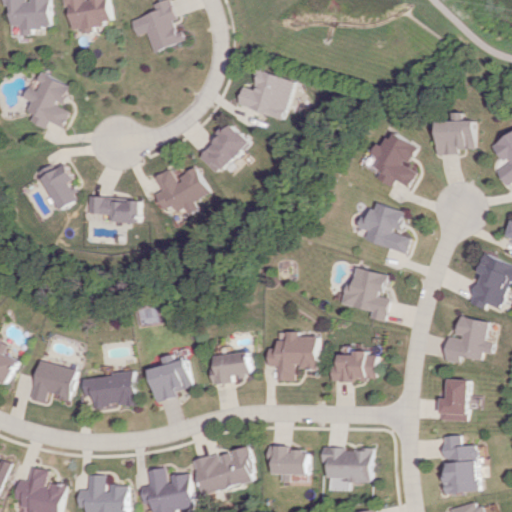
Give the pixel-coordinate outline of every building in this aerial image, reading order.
[(54,0),(6,0),(7,6),(14,5),(15,26),(24,25),(24,35),(36,35),(36,27),(56,26),(54,0)] [(66,0),(68,7),(73,6),(76,29),(86,28),(87,34),(99,32),(98,27),(110,25),(109,21),(117,20),(113,0),(66,0)] [(190,41),(187,30),(181,32),(177,20),(182,18),(175,0),(167,0),(157,4),(160,11),(135,19),(141,36),(151,32),(158,52),(190,41)] [(300,81),(266,69),(258,89),(249,86),(243,104),(286,119),(300,81)] [(68,128),(75,109),(67,106),(76,85),(46,73),(39,89),(32,86),(28,98),(35,101),(31,110),(38,113),(35,121),(51,128),(53,122),(68,128)] [(441,121),(443,155),(463,154),(463,149),(481,148),(480,120),(469,120),(468,112),(456,113),(457,120),(441,121)] [(254,141),(235,123),(228,131),(228,130),(202,157),(221,175),(254,141)] [(411,188),(421,172),(410,166),(422,146),(398,132),(393,139),(387,135),(376,154),(382,157),(377,166),(384,170),(379,178),(394,187),(398,180),(411,188)] [(511,135),(498,144),(511,164),(501,170),(511,186),(511,184),(511,135)] [(382,170),(375,166),(380,157),(373,153),(365,167),(379,175),(382,170)] [(83,199),(73,182),(79,179),(71,163),(58,170),(56,164),(42,171),(63,210),(83,199)] [(213,192),(199,167),(180,177),(175,168),(158,177),(165,190),(158,193),(167,210),(175,206),(178,212),(187,207),(190,213),(199,208),(196,201),(213,192)] [(92,213),(112,214),(112,221),(142,222),(143,198),(93,196),(92,213)] [(407,253),(412,236),(400,232),(407,211),(376,201),(370,219),(362,216),(359,227),(369,230),(366,240),(407,253)] [(511,287),(511,263),(488,253),(480,272),(483,273),(471,302),(485,308),(488,302),(503,309),(511,287)] [(390,274),(357,267),(353,285),(346,284),(342,304),(372,311),(370,317),(386,321),(392,297),(385,295),(390,274)] [(491,321),(461,316),(458,336),(450,335),(446,359),(461,362),(462,356),(483,360),(485,351),(494,353),(496,342),(487,340),(491,321)] [(297,380),(297,367),(319,368),(320,336),(300,336),(300,331),(288,331),(288,340),(279,340),(279,347),(271,347),(271,366),(278,366),(278,380),(297,380)] [(22,362),(7,353),(10,347),(0,341),(0,382),(1,383),(2,380),(10,384),(22,362)] [(217,355),(219,367),(213,367),(215,384),(237,382),(236,376),(254,374),(252,351),(217,355)] [(378,354),(370,354),(370,352),(340,352),(340,365),(333,365),(333,380),(378,380),(378,354)] [(160,402),(181,396),(179,391),(196,386),(189,358),(178,361),(176,354),(164,357),(166,365),(151,369),(160,402)] [(81,369),(44,360),(34,398),(49,402),(51,393),(74,399),(81,369)] [(87,376),(89,396),(99,395),(100,407),(141,405),(138,372),(87,376)] [(442,420),(470,421),(472,379),(450,379),(449,398),(442,398),(442,420)] [(484,491),(480,444),(465,446),(464,435),(446,436),(448,456),(454,455),(455,463),(448,463),(451,494),(484,491)] [(200,459),(209,494),(262,481),(253,447),(200,459)] [(271,463),(278,463),(278,473),(313,474),(313,448),(272,447),(271,463)] [(376,448),(326,447),(325,462),(332,463),(332,490),(352,490),(352,481),(375,482),(376,448)] [(17,462),(0,456),(0,495),(5,497),(17,462)] [(70,511),(74,485),(53,481),(55,470),(37,467),(35,480),(26,479),(22,502),(39,505),(37,511),(70,511)] [(162,511),(185,511),(185,509),(202,506),(196,472),(174,476),(173,467),(154,470),(156,485),(149,486),(152,504),(161,503),(162,511)] [(135,511),(135,485),(114,485),(114,474),(95,475),(95,489),(87,489),(87,507),(94,507),(93,511),(135,511)] [(490,511),(488,501),(455,508),(455,511),(490,511)]
